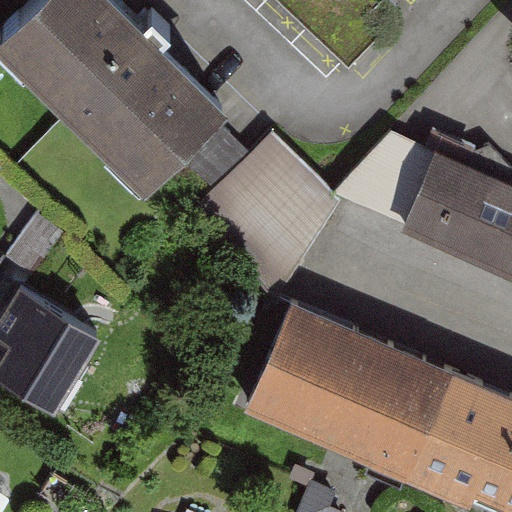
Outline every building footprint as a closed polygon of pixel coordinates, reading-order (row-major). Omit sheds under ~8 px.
[(134,0),(38,0),(1,38),(147,183),(173,157),(212,117),(232,97),(134,0)] [(268,0),(346,74),(384,34),(363,15),(377,0),(268,0)] [(212,117),(173,157),(219,216),(208,229),(287,290),(340,197),(275,135),(253,154),(212,117)] [(511,179),(439,151),(408,227),(511,268),(511,179)] [(102,335),(18,287),(0,318),(0,370),(61,406),(102,335)] [(511,386),(297,304),(257,407),(511,505),(511,386)] [(319,474),(302,511),(349,511),(358,491),(319,474)]
